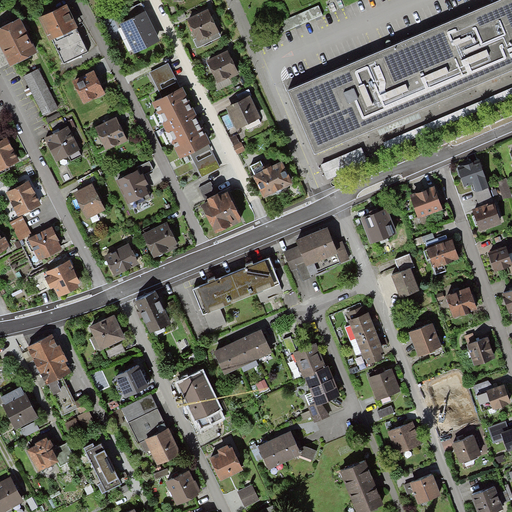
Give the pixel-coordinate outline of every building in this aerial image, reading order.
[(287,89),(315,153),(511,69),(511,0),(497,0),(491,3),(320,75),(287,89)] [(69,4),(43,16),(65,63),(91,51),(69,4)] [(319,6),(269,27),(273,37),(323,16),(319,6)] [(211,8),(189,19),(197,37),(193,39),(198,48),(225,35),(211,8)] [(141,13),(120,24),(133,50),(154,39),(141,13)] [(21,20),(0,30),(0,45),(11,67),(38,53),(21,20)] [(241,72),(229,49),(208,59),(218,78),(214,79),(219,89),(234,81),(232,77),(241,72)] [(169,63),(152,72),(159,85),(176,76),(169,63)] [(58,109),(38,70),(24,77),(29,88),(25,90),(28,97),(33,94),(44,116),(58,109)] [(105,95),(94,71),(71,81),(82,106),(105,95)] [(193,156),(214,146),(181,81),(162,90),(165,96),(154,101),(181,157),(191,152),(193,156)] [(253,97),(232,106),(240,125),(247,122),(249,127),(264,120),(253,97)] [(61,112),(47,119),(52,128),(59,124),(61,129),(43,138),(55,162),(84,148),(70,122),(67,123),(61,112)] [(117,118),(95,129),(105,152),(128,142),(117,118)] [(237,135),(233,137),(241,152),(248,148),(243,140),(241,142),(237,135)] [(8,138),(0,142),(0,167),(18,160),(8,138)] [(361,148),(321,165),(328,180),(368,163),(361,148)] [(214,151),(196,160),(204,176),(222,166),(214,151)] [(266,157),(254,163),(259,173),(255,175),(268,200),(297,185),(284,160),(275,164),(273,160),(269,163),(266,157)] [(120,177),(132,203),(151,195),(146,184),(150,182),(146,174),(155,169),(151,158),(137,164),(139,169),(120,177)] [(482,158),(457,165),(466,192),(490,185),(482,158)] [(103,178),(99,170),(81,179),(85,187),(77,191),(90,217),(108,208),(95,182),(103,178)] [(215,180),(201,186),(206,197),(211,195),(213,199),(200,205),(212,232),(244,218),(230,189),(222,193),(215,180)] [(29,181),(8,191),(18,213),(40,203),(29,181)] [(446,208),(437,184),(410,193),(419,218),(446,208)] [(497,200),(474,207),(481,230),(504,223),(497,200)] [(388,208),(362,218),(372,243),(398,233),(388,208)] [(32,232),(23,215),(11,221),(20,238),(32,232)] [(168,223),(143,235),(154,257),(166,251),(167,253),(178,247),(176,244),(178,244),(168,223)] [(63,248),(53,227),(30,238),(35,249),(38,247),(43,257),(63,248)] [(332,243),(326,227),(298,238),(300,245),(286,250),(293,268),(308,262),(312,273),(346,259),(339,240),(332,243)] [(0,234),(0,255),(4,253),(2,249),(10,245),(5,235),(1,237),(0,234)] [(463,259),(456,235),(428,243),(435,267),(463,259)] [(132,242),(107,254),(116,273),(141,262),(132,242)] [(511,264),(511,251),(509,244),(489,250),(496,270),(511,264)] [(416,265),(411,254),(397,259),(402,271),(394,274),(403,296),(421,289),(412,266),(416,265)] [(269,258),(232,273),(242,298),(279,283),(269,258)] [(81,280),(71,260),(50,271),(48,266),(31,274),(40,292),(56,285),(60,294),(79,285),(77,282),(81,280)] [(242,298),(232,273),(193,289),(203,314),(205,314),(220,308),(242,298)] [(480,308),(472,284),(447,292),(454,317),(480,308)] [(171,321),(156,290),(135,300),(150,331),(171,321)] [(511,290),(503,293),(510,314),(511,313),(511,290)] [(352,341),(377,331),(369,311),(365,313),(363,307),(348,313),(352,323),(346,325),(352,341)] [(220,308),(205,314),(211,330),(226,324),(220,308)] [(115,315),(90,326),(100,350),(126,338),(115,315)] [(445,346),(437,319),(410,328),(418,354),(445,346)] [(272,351),(261,330),(246,337),(257,358),(272,351)] [(54,331),(29,343),(48,384),(63,377),(73,372),(54,331)] [(377,331),(352,341),(359,356),(363,354),(367,363),(382,356),(381,352),(385,350),(377,331)] [(497,357),(490,334),(468,342),(475,364),(497,357)] [(297,351),(300,350),(294,336),(284,340),(290,354),(297,351)] [(257,358),(246,337),(231,345),(242,366),(257,358)] [(306,374),(327,365),(318,342),(300,350),(297,351),(306,374)] [(126,351),(122,344),(107,351),(110,358),(126,351)] [(242,366),(231,345),(216,352),(227,373),(242,366)] [(121,374),(116,376),(126,398),(150,387),(139,365),(121,374)] [(327,365),(306,374),(319,404),(324,401),(340,395),(327,365)] [(393,369),(370,377),(378,399),(401,391),(393,369)] [(190,378),(178,383),(196,420),(197,419),(202,429),(223,419),(219,411),(221,409),(203,372),(190,378)] [(63,377),(48,384),(62,410),(76,404),(63,377)] [(457,378),(430,389),(444,425),(472,414),(457,378)] [(494,409),(510,404),(504,385),(492,389),(489,380),(474,385),(483,410),(493,407),(494,409)] [(23,385),(1,396),(17,427),(39,415),(23,385)] [(157,464),(181,453),(172,433),(170,428),(168,428),(153,395),(123,408),(139,442),(140,441),(145,453),(151,450),(157,464)] [(86,396),(77,401),(82,411),(91,406),(86,396)] [(324,401),(319,404),(311,406),(317,420),(330,415),(324,401)] [(392,405),(379,410),(382,418),(395,413),(392,405)] [(120,408),(111,413),(117,426),(126,421),(120,408)] [(90,410),(79,416),(85,427),(96,422),(90,410)] [(77,419),(68,422),(72,432),(81,428),(77,419)] [(507,452),(511,449),(511,428),(509,429),(506,420),(488,426),(494,444),(503,441),(507,452)] [(413,421),(388,431),(398,454),(422,444),(413,421)] [(39,430),(35,422),(19,431),(24,438),(39,430)] [(102,426),(92,431),(94,436),(105,431),(102,426)] [(278,437),(288,459),(300,454),(312,459),(317,449),(300,444),(293,430),(278,437)] [(482,455),(475,435),(453,444),(460,463),(482,455)] [(58,460),(47,437),(28,446),(40,469),(58,460)] [(288,459),(278,437),(260,445),(270,467),(288,459)] [(112,461),(102,440),(88,447),(98,468),(112,461)] [(220,454),(210,459),(220,480),(244,469),(233,447),(230,449),(228,445),(221,449),(218,450),(220,454)] [(504,455),(496,458),(497,464),(505,461),(504,455)] [(367,460),(342,469),(357,511),(362,511),(383,504),(367,460)] [(122,481),(112,461),(98,468),(109,488),(122,481)] [(168,468),(153,473),(155,478),(170,472),(168,468)] [(422,501),(443,493),(434,470),(404,482),(408,493),(417,490),(422,501)] [(178,476),(166,482),(177,506),(202,493),(196,480),(194,481),(189,471),(178,476)] [(13,475),(0,482),(0,507),(2,511),(3,511),(26,499),(13,475)] [(253,485),(239,491),(245,506),(260,499),(253,485)] [(497,511),(505,510),(496,486),(472,495),(478,511),(497,511)]
